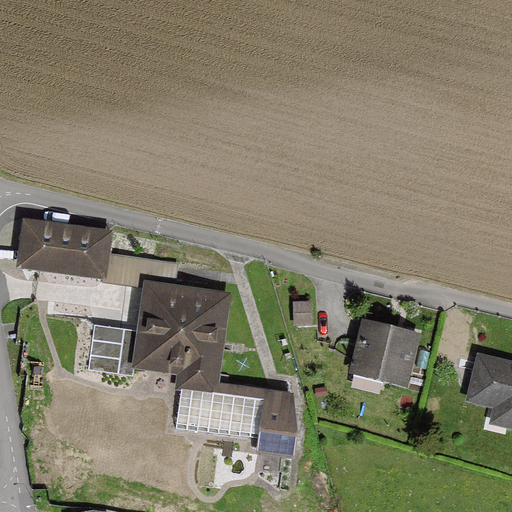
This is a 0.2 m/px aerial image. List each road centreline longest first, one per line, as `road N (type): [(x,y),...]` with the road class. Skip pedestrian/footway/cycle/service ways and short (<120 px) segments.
road 1 (residential): [(0,188),(189,225),(511,307)]
road 2 (residential): [(27,500),(0,341)]
